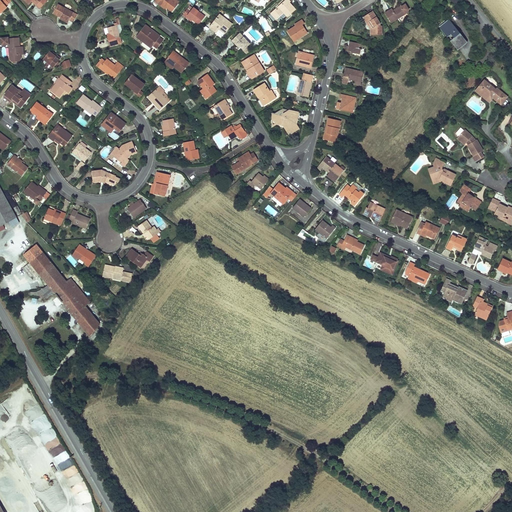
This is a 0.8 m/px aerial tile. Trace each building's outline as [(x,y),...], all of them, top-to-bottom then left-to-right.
[(6,0),(0,0),(0,10),(1,10),(3,12),(8,7),(6,6),(9,3),(6,0)] [(157,0),(158,0),(159,2),(161,3),(163,1),(169,7),(175,12),(182,4),(176,0),(157,0)] [(287,1),(286,0),(282,0),(268,13),(274,19),(281,13),(284,17),(292,10),(286,2),(287,1)] [(74,20),(78,13),(60,2),(54,12),(62,16),(62,14),(70,19),(71,18),(74,20)] [(392,23),(407,14),(402,7),(395,12),(393,10),(393,9),(385,13),(392,23)] [(202,24),(208,16),(196,8),(194,11),(191,9),(186,15),(188,16),(189,17),(191,16),(196,19),(202,24)] [(381,24),(374,13),(367,17),(373,26),(370,28),(372,31),(371,37),(378,38),(378,35),(382,35),(383,28),(381,27),(381,24)] [(232,24),(221,14),(211,26),(214,29),(217,32),(220,29),(225,33),(232,24)] [(292,42),(305,33),(299,25),(302,24),(299,20),(292,24),(293,25),(284,31),(292,42)] [(467,40),(451,20),(442,27),(449,36),(452,33),(455,37),(452,39),(458,47),(467,40)] [(106,32),(109,32),(112,43),(123,41),(118,22),(109,25),(105,26),(106,29),(106,32)] [(154,45),(156,41),(160,44),(164,40),(160,37),(161,35),(154,29),(147,24),(138,35),(152,46),(154,45)] [(250,45),(241,33),(232,40),(234,43),(235,45),(237,44),(240,47),(243,51),(250,45)] [(21,46),(20,37),(8,38),(8,37),(1,38),(1,44),(8,43),(9,58),(12,61),(20,61),(21,58),(21,55),(21,46)] [(360,49),(361,45),(350,42),(349,47),(350,47),(349,53),(354,55),(360,56),(362,49),(360,49)] [(53,66),(60,57),(59,55),(57,54),(56,55),(52,52),(49,50),(43,58),(53,66)] [(182,56),(174,50),(167,59),(175,65),(183,71),(190,63),(182,56)] [(314,53),(298,50),(296,61),(301,62),(301,65),(304,66),(304,64),(311,66),(314,53)] [(116,75),(122,68),(108,56),(106,59),(102,56),(97,63),(99,64),(101,66),(102,64),(110,70),(116,75)] [(263,72),(254,56),(241,64),(246,71),(251,79),(263,72)] [(64,68),(71,66),(69,59),(64,60),(62,63),(64,68)] [(175,65),(167,59),(165,62),(172,68),(175,65)] [(102,64),(101,66),(109,72),(110,70),(102,64)] [(274,65),(266,69),(269,74),(276,69),(274,65)] [(361,86),(364,74),(351,70),(349,75),(344,74),(342,83),(348,85),(349,80),(355,81),(354,84),(361,86)] [(304,71),(302,77),(301,77),(297,92),(308,95),(312,80),(311,79),(312,72),(304,71)] [(146,83),(132,73),(125,82),(128,85),(132,88),(133,87),(136,90),(138,91),(136,92),(141,96),(144,92),(141,89),(146,83)] [(211,78),(208,73),(198,80),(203,87),(200,89),(206,98),(217,90),(213,84),(215,83),(211,78)] [(59,96),(64,89),(68,92),(72,86),(69,84),(71,81),(67,77),(62,74),(59,77),(61,79),(57,83),(56,82),(50,89),(59,96)] [(31,91),(35,85),(23,78),(19,84),(31,91)] [(492,86),(484,79),(478,87),(480,89),(481,94),(485,97),(490,96),(491,97),(501,105),(507,96),(497,88),(496,89),(492,87),(492,86)] [(163,89),(164,88),(160,83),(148,95),(154,101),(160,107),(168,99),(161,91),(163,89)] [(258,97),(263,106),(275,98),(270,89),(268,91),(263,83),(252,89),(258,97)] [(20,90),(13,85),(6,94),(14,100),(15,99),(23,106),(27,101),(30,96),(24,91),(21,89),(20,90)] [(480,89),(478,87),(475,91),(488,102),(491,97),(490,96),(485,97),(481,94),(480,89)] [(163,89),(161,91),(168,99),(171,97),(163,89)] [(83,93),(76,102),(85,109),(86,108),(93,113),(96,115),(103,107),(99,104),(98,104),(91,99),(83,93)] [(22,107),(23,106),(15,99),(14,100),(6,94),(4,96),(12,102),(13,101),(22,107)] [(337,102),(336,109),(353,113),(356,103),(351,102),(352,97),(341,94),(340,97),(342,98),(341,103),(339,102),(337,102)] [(228,103),(225,99),(214,105),(219,112),(223,119),(232,113),(229,108),(230,107),(228,103)] [(52,113),(36,101),(30,109),(34,112),(38,115),(46,121),(52,113)] [(219,112),(214,105),(210,108),(214,115),(219,112)] [(297,123),(299,111),(288,108),(283,111),(282,108),(274,113),(273,118),(275,121),(277,124),(287,126),(286,129),(288,131),(290,130),(292,132),(300,127),(297,123)] [(117,117),(110,111),(101,124),(106,128),(108,126),(110,127),(111,126),(114,128),(119,131),(125,123),(117,117)] [(44,124),(46,121),(38,115),(36,117),(44,124)] [(175,133),(173,117),(163,118),(164,125),(164,131),(162,131),(163,133),(163,135),(175,133)] [(334,136),(337,137),(341,121),(328,118),(327,121),(330,122),(327,131),(325,131),(323,139),(333,142),(334,136)] [(71,135),(57,124),(48,136),(51,137),(53,139),(54,138),(59,143),(60,141),(64,144),(71,135)] [(231,139),(245,131),(243,127),(241,124),(236,127),(235,125),(232,127),(231,125),(225,129),(228,134),(231,139)] [(472,133),(464,127),(458,134),(466,141),(468,139),(470,141),(468,143),(474,153),(478,158),(484,155),(481,149),(483,148),(476,137),(475,137),(472,133)] [(13,140),(1,131),(0,131),(0,141),(0,142),(7,147),(13,140)] [(466,141),(458,134),(456,136),(464,142),(466,141)] [(194,148),(193,139),(184,140),(185,150),(186,159),(199,157),(197,147),(194,148)] [(132,153),(136,152),(132,140),(121,145),(119,148),(116,144),(111,152),(114,154),(113,156),(123,163),(129,155),(132,153)] [(91,151),(78,141),(71,150),(84,160),(91,151)] [(250,152),(249,150),(238,157),(240,160),(232,165),(237,173),(253,163),(251,159),(254,158),(251,154),(250,152)] [(251,154),(254,158),(251,159),(253,163),(260,159),(255,151),(251,154)] [(8,163),(23,175),(29,168),(26,165),(23,163),(17,158),(18,156),(15,154),(8,163)] [(435,156),(433,162),(437,164),(436,169),(429,172),(431,176),(434,175),(436,178),(439,177),(442,179),(451,184),(456,172),(447,168),(446,171),(443,169),(441,166),(444,160),(435,156)] [(344,169),(326,157),(318,168),(321,170),(323,167),(328,171),(329,169),(331,171),(330,172),(327,177),(331,179),(335,182),(344,169)] [(85,162),(81,159),(75,166),(77,167),(79,169),(85,162)] [(437,164),(433,162),(434,165),(428,167),(429,172),(436,169),(437,164)] [(121,178),(115,176),(116,175),(103,168),(92,169),(93,179),(96,179),(99,178),(100,176),(107,179),(112,182),(113,180),(116,182),(119,181),(121,178)] [(164,197),(169,175),(156,172),(156,174),(155,177),(156,177),(153,194),(164,197)] [(262,174),(260,172),(253,181),(256,184),(262,189),(269,180),(264,176),(262,174)] [(38,185),(32,181),(24,191),(36,199),(35,201),(39,203),(41,200),(48,191),(44,187),(39,184),(38,185)] [(352,186),(348,183),(340,193),(342,194),(343,196),(346,193),(350,197),(352,195),(355,197),(353,199),(352,201),(356,204),(366,193),(361,189),(363,187),(355,181),(352,186)] [(273,199),(283,207),(291,198),(294,200),(298,194),(289,187),(288,188),(284,185),(280,182),(272,193),(275,196),(273,199)] [(481,200),(468,191),(471,187),(463,182),(458,189),(461,191),(457,196),(461,198),(459,201),(465,205),(463,207),(467,210),(471,205),(475,208),(481,200)] [(0,225),(16,217),(0,187),(0,225)] [(461,198),(457,196),(454,201),(463,207),(465,205),(459,201),(461,198)] [(511,206),(507,204),(499,200),(492,196),(488,205),(494,208),(493,211),(498,213),(501,215),(504,210),(506,211),(505,213),(508,214),(507,217),(505,219),(511,222),(511,219),(511,206)] [(145,206),(138,197),(132,202),(126,207),(133,216),(145,206)] [(307,203),(301,198),(294,207),(306,216),(313,208),(307,203)] [(386,208),(371,201),(369,205),(367,205),(366,207),(365,210),(373,214),(372,216),(381,220),(386,208)] [(61,221),(66,212),(61,209),(56,207),(54,209),(49,206),(45,215),(57,221),(58,219),(61,221)] [(86,227),(90,217),(78,211),(79,209),(77,208),(74,207),(69,217),(73,219),(73,221),(86,227)] [(413,217),(396,209),(392,219),(402,224),(401,225),(404,227),(407,228),(413,217)] [(497,215),(505,219),(507,217),(504,216),(505,213),(506,211),(504,210),(501,215),(498,213),(497,215)] [(442,215),(439,222),(447,225),(450,218),(442,215)] [(152,225),(150,226),(145,219),(135,226),(138,230),(140,229),(143,232),(145,230),(148,234),(146,235),(149,238),(157,232),(154,228),(152,225)] [(327,222),(323,219),(316,228),(328,238),(337,227),(333,224),(331,226),(327,222)] [(435,237),(439,227),(425,221),(424,222),(421,221),(416,232),(418,233),(420,233),(421,231),(427,234),(435,237)] [(455,235),(451,233),(445,247),(447,248),(450,249),(451,246),(452,244),(456,246),(455,248),(459,250),(465,238),(461,236),(460,238),(455,235)] [(345,239),(342,247),(346,249),(347,247),(362,253),(366,244),(358,241),(351,238),(351,236),(349,235),(347,234),(345,239)] [(479,253),(488,257),(492,250),(493,250),(496,245),(488,242),(486,246),(484,245),(487,239),(478,235),(472,247),(480,250),(479,253)] [(101,325),(85,305),(89,302),(70,279),(66,282),(35,243),(23,253),(34,267),(56,294),(89,335),(101,325)] [(89,265),(97,255),(85,246),(78,247),(77,249),(78,257),(83,256),(86,259),(86,263),(89,265)] [(125,254),(137,265),(144,258),(146,260),(151,255),(146,250),(144,253),(142,251),(139,254),(132,246),(125,254)] [(476,253),(471,251),(466,261),(468,262),(471,264),(476,253)] [(373,255),(371,259),(384,265),(382,269),(393,274),(395,270),(394,269),(397,262),(388,258),(389,256),(385,254),(381,252),(379,257),(373,255)] [(511,272),(511,263),(500,258),(495,268),(500,270),(504,272),(505,269),(511,272)] [(415,264),(411,262),(406,272),(410,274),(410,276),(413,277),(412,280),(418,283),(419,281),(426,283),(430,273),(426,271),(422,269),(421,272),(417,270),(418,268),(414,266),(415,264)] [(115,268),(105,266),(103,275),(114,278),(114,276),(121,277),(121,279),(130,281),(132,272),(122,270),(123,266),(116,265),(115,268)] [(461,302),(467,289),(459,286),(457,289),(453,287),(454,284),(452,283),(451,282),(445,280),(442,286),(447,288),(445,292),(444,295),(448,296),(447,299),(453,301),(454,299),(461,302)] [(478,307),(474,313),(486,319),(492,305),(488,303),(487,305),(481,303),(482,301),(483,299),(480,298),(477,297),(473,305),(478,307)] [(511,312),(511,311),(509,312),(506,313),(506,316),(507,318),(503,320),(499,322),(498,327),(501,333),(511,329),(511,312)] [(53,456),(64,451),(61,444),(50,450),(53,456)]
